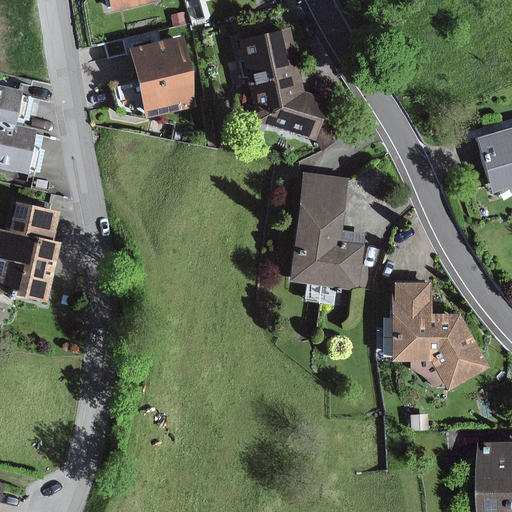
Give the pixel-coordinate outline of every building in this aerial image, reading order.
[(106,0),(109,10),(147,0),(106,0)] [(312,86),(311,85),(296,23),(240,34),(252,101),(273,124),(321,142),(329,96),(312,86)] [(179,31),(125,44),(143,121),(198,107),(182,41),(179,31)] [(26,88),(0,82),(0,124),(16,128),(18,121),(26,88)] [(16,128),(0,124),(0,165),(29,172),(39,126),(18,121),(16,128)] [(511,122),(481,133),(506,202),(511,199),(511,122)] [(300,217),(347,223),(353,177),(305,171),(300,217)] [(49,208),(9,203),(5,234),(0,233),(0,294),(55,301),(62,243),(45,241),(49,208)] [(295,283),(365,291),(373,226),(347,223),(300,217),(292,281),(296,278),(295,283)] [(443,282),(394,278),(387,359),(435,364),(436,354),(451,377),(457,387),(500,370),(465,307),(440,311),(443,282)] [(490,511),(511,511),(511,430),(485,433),(490,511)]
